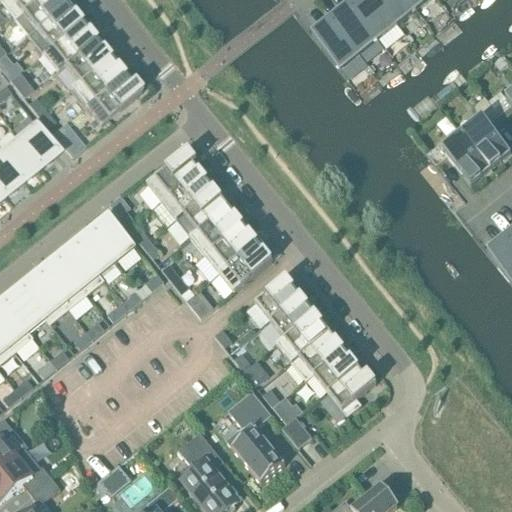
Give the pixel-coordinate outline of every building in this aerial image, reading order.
[(6,0),(0,5),(14,23),(42,0),(6,0)] [(65,10),(59,2),(60,1),(58,0),(42,0),(14,23),(28,41),(67,10),(66,9),(65,10)] [(361,0),(350,9),(379,44),(397,29),(374,0),(361,0)] [(374,0),(397,29),(416,14),(404,0),(374,0)] [(404,0),(416,14),(433,0),(404,0)] [(343,15),(332,24),(360,59),(379,44),(350,9),(348,6),(341,12),(343,15)] [(28,41),(42,58),(81,27),(73,18),(72,18),(66,11),(67,10),(28,41)] [(332,24),(312,40),(341,75),(360,59),(332,24)] [(42,58),(56,76),(95,45),(87,35),(87,36),(80,29),(81,28),(81,27),(42,58)] [(70,93),(71,94),(109,63),(102,53),(101,54),(95,46),(96,46),(95,45),(56,76),(57,77),(64,71),(78,87),(70,93)] [(71,94),(85,112),(124,81),(116,71),(115,72),(109,64),(110,63),(109,63),(71,94)] [(0,72),(0,73),(9,85),(17,79),(7,67),(0,72)] [(17,79),(9,85),(10,86),(19,97),(23,102),(31,96),(27,91),(17,79)] [(85,112),(100,130),(142,96),(133,86),(129,89),(123,82),(124,81),(85,112)] [(6,90),(0,94),(0,107),(12,98),(6,90)] [(511,111),(511,99),(494,113),(500,120),(511,111)] [(45,114),(36,102),(28,108),(38,120),(45,114)] [(500,120),(494,113),(485,102),(473,112),(482,123),(463,139),(491,174),(511,158),(488,129),(500,120)] [(48,133),(55,127),(45,114),(38,120),(48,133)] [(36,128),(18,143),(41,172),(60,157),(36,128)] [(52,138),(72,162),(79,156),(60,132),(52,138)] [(427,159),(436,171),(448,161),(471,190),(491,174),(463,139),(458,133),(427,159)] [(0,156),(24,186),(41,172),(18,143),(1,157),(0,156)] [(162,207),(201,176),(200,175),(199,176),(193,168),(197,165),(189,155),(147,188),(162,207)] [(0,156),(0,193),(6,200),(24,186),(0,156)] [(176,225),(215,194),(214,193),(214,194),(207,186),(208,185),(201,176),(162,207),(176,225)] [(191,242),(229,211),(228,211),(222,204),(223,203),(215,194),(176,225),(191,242)] [(205,260),(244,229),(236,219),(235,220),(229,213),(230,212),(229,211),(191,242),(205,260)] [(137,227),(127,215),(119,221),(129,233),(137,227)] [(94,237),(117,266),(136,251),(112,222),(94,237)] [(243,230),(244,230),(244,229),(205,260),(219,278),(258,247),(250,237),(249,238),(243,230)] [(153,264),(161,257),(141,233),(134,239),(153,264)] [(94,237),(76,251),(104,286),(105,286),(100,280),(117,266),(94,237)] [(511,287),(511,247),(507,241),(487,257),(511,287)] [(258,248),(258,247),(219,278),(234,296),(273,265),(265,255),(264,256),(258,248)] [(86,300),(104,286),(76,251),(58,266),(86,300)] [(58,266),(40,280),(69,315),(86,300),(58,266)] [(182,299),(189,293),(170,268),(162,274),(182,299)] [(164,286),(158,278),(146,288),(152,296),(164,286)] [(51,329),(69,315),(40,280),(23,294),(51,329)] [(295,293),(287,282),(255,307),(270,326),(301,301),(301,300),(300,301),(294,293),(295,293)] [(34,343),(29,337),(46,324),(50,329),(51,329),(23,294),(5,309),(33,343),(34,343)] [(136,296),(122,308),(128,315),(142,304),(136,296)] [(314,319),(308,311),(309,310),(301,301),(270,326),(284,343),(277,349),(316,318),(315,318),(314,319)] [(201,323),(209,317),(199,305),(191,311),(201,323)] [(122,308),(108,319),(114,327),(128,315),(122,308)] [(0,312),(0,338),(15,358),(33,343),(5,309),(0,312)] [(329,336),(323,329),(323,328),(316,318),(277,349),(291,367),(330,336),(329,336)] [(92,344),(105,334),(98,326),(86,336),(92,344)] [(225,352),(232,346),(222,334),(215,340),(225,352)] [(86,336),(74,346),(80,354),(92,344),(86,336)] [(336,345),(330,338),(331,337),(330,336),(291,367),(306,385),(344,354),(337,344),(336,345)] [(0,338),(0,369),(15,358),(0,338)] [(358,373),(356,371),(357,370),(351,362),(350,363),(344,355),(345,355),(344,354),(306,385),(306,386),(314,380),(327,397),(358,373)] [(63,355),(50,365),(57,373),(69,363),(63,355)] [(251,370),(242,358),(234,364),(244,376),(251,370)] [(57,373),(50,365),(38,375),(45,382),(57,373)] [(244,376),(254,388),(261,382),(251,370),(244,376)] [(327,397),(347,421),(362,410),(357,404),(377,388),(368,377),(364,381),(358,373),(327,397)] [(27,384),(15,394),(21,401),(33,391),(27,384)] [(280,406),(270,393),(263,400),(273,412),(280,406)] [(21,401),(15,394),(3,403),(9,411),(21,401)] [(261,489),(285,469),(256,433),(272,420),(252,396),(228,416),(242,433),(227,446),(261,489)] [(290,418),(280,406),(273,412),(282,424),(290,418)] [(462,409),(429,435),(440,448),(461,431),(476,450),(502,429),(485,409),(471,420),(462,409)] [(282,433),(298,453),(312,442),(296,422),(282,433)] [(17,461),(3,443),(13,435),(4,424),(0,426),(0,475),(27,454),(26,454),(17,461)] [(191,499),(192,498),(203,511),(234,511),(234,510),(239,506),(214,475),(224,467),(200,438),(178,455),(195,476),(183,486),(186,490),(184,491),(191,499)] [(511,448),(490,467),(506,486),(511,481),(511,448)] [(41,472),(27,454),(0,475),(0,507),(23,489),(31,499),(52,482),(43,471),(41,472)] [(448,456),(439,463),(447,473),(456,466),(448,456)] [(74,481),(80,481),(83,479),(76,464),(66,471),(74,481)] [(114,505),(113,506),(118,511),(124,511),(155,489),(143,474),(134,480),(125,468),(100,487),(114,505)] [(52,482),(31,499),(40,510),(61,494),(52,482)] [(99,487),(90,494),(95,505),(107,496),(99,487)] [(395,511),(399,509),(382,489),(352,511),(350,511),(346,506),(347,506),(346,505),(337,511),(395,511)] [(166,511),(179,502),(170,490),(147,509),(149,511),(166,511)] [(493,497),(485,503),(492,511),(494,511),(501,506),(493,497)] [(492,511),(485,503),(477,510),(478,511),(492,511)]
